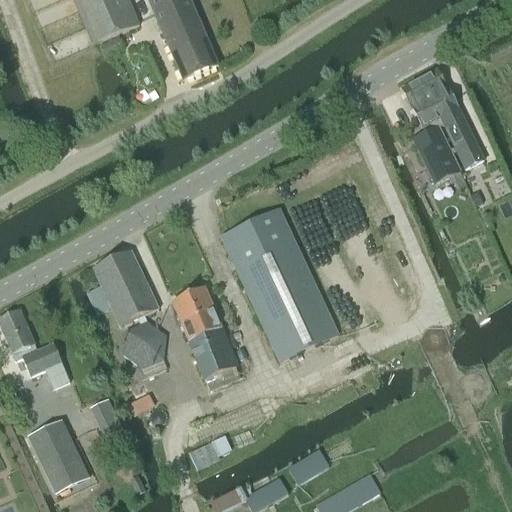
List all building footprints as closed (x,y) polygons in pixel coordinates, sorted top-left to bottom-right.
[(137,28),(125,0),(70,0),(91,48),(137,28)] [(146,0),(182,84),(217,69),(187,0),(146,0)] [(100,48),(105,59),(124,51),(119,40),(100,48)] [(436,72),(401,91),(399,92),(423,136),(411,142),(433,188),(462,174),(447,142),(449,141),(433,109),(450,99),(436,72)] [(457,112),(450,99),(433,109),(449,141),(465,173),(483,164),(457,112)] [(477,196),(470,199),(475,210),(483,207),(477,196)] [(279,366),(336,339),(277,213),(220,240),(279,366)] [(118,330),(156,312),(129,255),(91,272),(100,290),(86,297),(96,319),(110,312),(118,330)] [(202,384),(235,371),(203,292),(170,305),(202,384)] [(18,313),(0,320),(0,333),(14,365),(21,362),(30,380),(44,374),(52,392),(69,385),(52,347),(36,354),(18,313)] [(243,352),(236,355),(239,363),(246,361),(243,352)] [(149,420),(149,421),(149,422),(149,423),(149,424),(150,425),(150,426),(151,426),(151,427),(152,428),(153,428),(154,429),(155,429),(156,429),(157,430),(158,430),(159,429),(160,429),(161,429),(162,428),(163,428),(164,427),(164,426),(165,426),(165,425),(166,425),(166,424),(166,423),(166,422),(166,421),(166,420),(166,419),(166,418),(166,417),(165,416),(164,415),(163,414),(162,413),(161,413),(160,412),(159,412),(158,412),(157,412),(156,412),(155,412),(155,413),(154,413),(153,413),(153,414),(152,414),(151,415),(150,416),(150,417),(149,418),(149,419),(149,420)] [(115,422),(97,431),(102,442),(120,433),(115,422)] [(28,441),(56,498),(88,483),(60,425),(28,441)] [(225,439),(190,456),(198,474),(220,463),(218,460),(231,454),(225,439)] [(297,488),(327,470),(318,454),(288,472),(297,488)] [(248,511),(260,511),(286,498),(277,482),(243,502),(248,511)]
